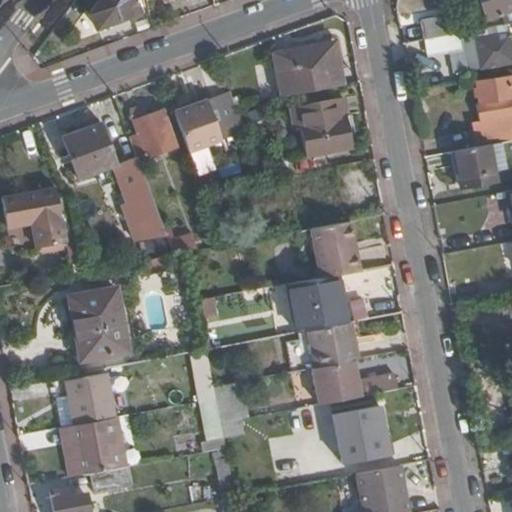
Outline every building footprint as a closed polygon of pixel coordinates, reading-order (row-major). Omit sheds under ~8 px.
[(97,29),(140,13),(135,0),(101,0),(90,15),(97,29)] [(511,0),(479,0),(487,20),(506,14),(509,23),(511,22),(511,0)] [(452,35),(461,34),(457,17),(422,23),(424,37),(451,33),(452,35)] [(483,68),(511,62),(511,55),(508,36),(478,42),(483,68)] [(438,53),(460,49),(458,38),(436,42),(438,53)] [(278,57),(286,97),(343,87),(334,45),(278,57)] [(511,77),(474,84),(478,107),(475,108),(478,123),(473,124),(478,148),(501,144),(511,141),(511,99),(510,87),(511,86),(511,77)] [(233,106),(229,94),(178,112),(192,151),(220,140),(214,122),(236,114),(233,106)] [(345,98),(296,109),(305,156),(354,146),(345,98)] [(130,121),(143,116),(140,108),(127,113),(130,121)] [(135,158),(136,160),(175,146),(161,110),(143,116),(130,121),(136,136),(128,139),(135,158)] [(79,180),(109,167),(115,165),(98,125),(63,138),(79,180)] [(501,144),(478,148),(454,153),(461,187),(495,181),(493,173),(506,171),(501,144)] [(161,237),(136,160),(135,158),(115,165),(109,167),(121,199),(116,201),(131,242),(161,237)] [(292,177),(302,231),(311,230),(345,224),(334,169),(292,177)] [(6,228),(30,225),(36,248),(65,243),(54,190),(1,200),(6,228)] [(345,224),(311,230),(320,278),(336,275),(359,271),(356,251),(351,252),(346,223),(345,224)] [(350,223),(346,223),(351,252),(356,251),(350,223)] [(164,240),(170,254),(188,251),(197,250),(191,233),(172,240),(167,227),(161,230),(164,240)] [(142,258),(145,272),(165,268),(162,254),(142,258)] [(320,278),(287,284),(297,332),(346,323),(336,275),(320,278)] [(71,298),(83,359),(128,351),(117,289),(71,298)] [(346,323),(297,332),(299,340),(286,342),(289,357),(284,358),(287,373),(311,369),(355,362),(360,360),(353,322),(346,323)] [(206,349),(192,352),(197,384),(212,381),(206,349)] [(318,405),(398,390),(395,375),(358,382),(355,362),(311,369),(318,405)] [(55,398),(61,427),(66,426),(117,417),(109,373),(64,382),(67,396),(55,398)] [(212,381),(197,384),(201,401),(216,398),(214,388),(212,381)] [(216,398),(220,423),(248,418),(242,382),(214,388),(216,398)] [(216,398),(201,401),(210,451),(225,448),(220,423),(216,398)] [(379,408),(331,417),(340,464),(388,455),(379,408)] [(90,473),(127,466),(117,417),(66,426),(76,476),(90,473)] [(61,427),(58,428),(67,477),(76,476),(66,426),(61,427)] [(215,453),(222,494),(230,492),(223,452),(215,453)] [(131,489),(127,466),(90,473),(94,496),(131,489)] [(357,474),(364,511),(408,511),(400,466),(357,474)] [(54,511),(90,511),(87,494),(71,497),(70,489),(51,493),(54,511)] [(223,511),(236,511),(234,497),(221,499),(223,511)]
